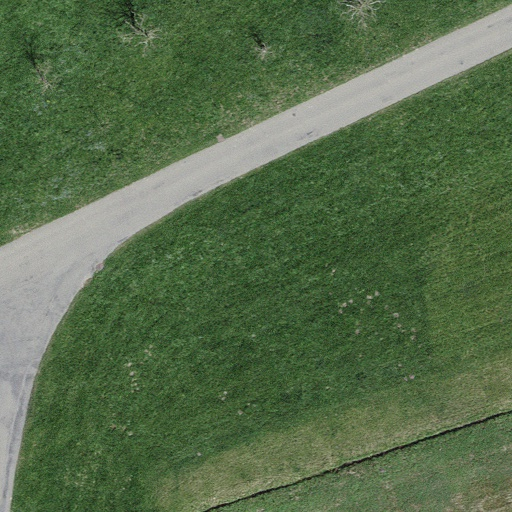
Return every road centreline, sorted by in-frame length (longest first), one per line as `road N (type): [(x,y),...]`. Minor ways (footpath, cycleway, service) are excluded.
road 1 (unclassified): [(511,28),(47,266)]
road 2 (unclassified): [(47,266),(17,421),(13,511)]
